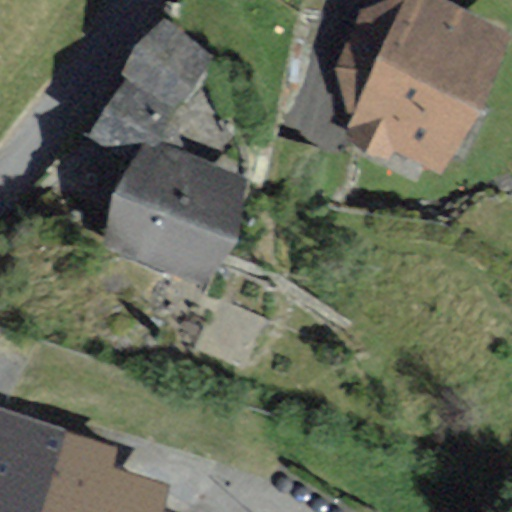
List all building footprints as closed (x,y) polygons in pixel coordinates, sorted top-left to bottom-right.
[(505,32),(434,0),(416,0),(409,17),(384,6),(342,100),(365,111),(354,136),(391,153),(397,139),(447,162),(505,32)] [(212,55),(159,23),(127,75),(133,79),(106,123),(154,151),(212,55)] [(152,152),(115,247),(201,279),(237,184),(152,152)] [(0,331),(0,396),(6,398),(23,338),(0,331)] [(106,448),(2,415),(0,422),(0,511),(154,511),(161,492),(98,472),(106,448)]
